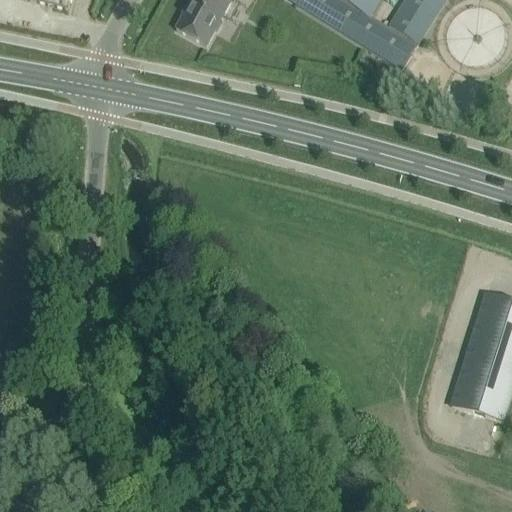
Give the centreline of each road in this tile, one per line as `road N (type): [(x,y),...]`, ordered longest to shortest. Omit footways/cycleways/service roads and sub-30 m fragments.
road 1 (unclassified): [(178,511),(109,424),(90,382),(84,343),(102,84)]
road 2 (secondary): [(102,84),(511,194)]
